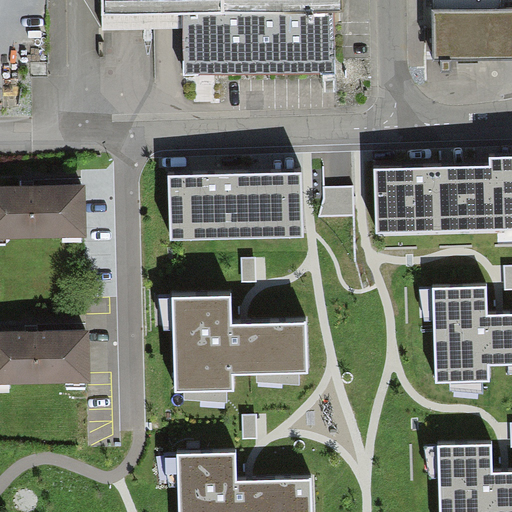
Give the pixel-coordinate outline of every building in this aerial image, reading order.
[(341,9),(341,0),(105,0),(106,13),(185,12),(186,74),(331,72),(330,10),(341,9)] [(511,0),(435,0),(436,59),(511,58),(511,0)] [(511,228),(511,157),(489,158),(490,166),(374,169),(376,233),(511,228)] [(170,176),(171,239),(304,236),(303,173),(170,176)] [(0,187),(0,237),(87,236),(86,185),(0,187)] [(354,187),(324,188),(325,200),(319,216),(354,214),(354,187)] [(256,258),(242,258),(243,281),(257,280),(256,258)] [(511,310),(487,311),(486,283),(433,285),(435,379),(489,378),(488,361),(511,360),(511,310)] [(231,295),(174,297),(176,392),(184,391),(226,390),(234,390),(233,374),(257,374),(299,373),(307,372),(306,323),(232,325),(231,295)] [(0,333),(0,385),(90,384),(89,332),(0,333)] [(299,373),(257,374),(257,382),(299,386),(299,373)] [(226,390),(184,391),(184,400),(226,403),(226,390)] [(257,415),(242,415),(243,439),(258,438),(257,415)] [(511,511),(511,467),(492,468),(491,440),(438,441),(439,511),(511,511)] [(235,451),(177,454),(179,511),(310,511),(309,478),(236,481),(235,451)]
